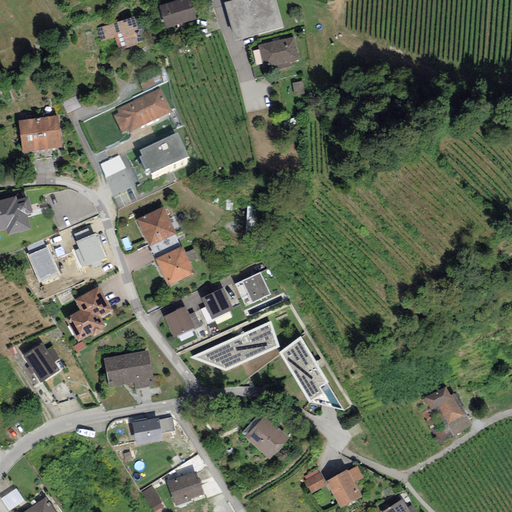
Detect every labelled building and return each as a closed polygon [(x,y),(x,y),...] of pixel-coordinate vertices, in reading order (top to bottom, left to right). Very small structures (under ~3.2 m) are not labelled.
[(190,0),(177,0),(158,6),(165,30),(196,21),(190,0)] [(275,0),(234,0),(224,3),(234,41),(283,28),(275,0)] [(115,37),(119,51),(137,45),(136,43),(141,41),(134,17),(97,28),(101,42),(115,37)] [(294,37),(258,45),(259,50),(262,64),(263,68),(277,65),(291,62),(299,60),(294,37)] [(262,64),(259,50),(253,51),(256,65),(262,64)] [(143,91),(163,82),(160,75),(140,84),(143,91)] [(305,94),(303,81),(292,83),(295,96),(305,94)] [(171,111),(160,89),(117,109),(119,113),(114,116),(122,133),(129,130),(129,131),(171,111)] [(61,104),(67,115),(80,108),(75,97),(61,104)] [(39,118),(44,150),(63,147),(58,115),(39,118)] [(44,150),(39,118),(18,121),(23,153),(44,150)] [(177,133),(140,151),(142,156),(139,157),(145,170),(149,169),(151,174),(189,157),(177,133)] [(100,165),(106,178),(125,169),(119,156),(100,165)] [(16,197),(0,201),(0,231),(6,230),(8,235),(30,229),(26,214),(32,213),(28,197),(17,200),(16,197)] [(247,206),(246,236),(261,237),(262,206),(247,206)] [(163,207),(136,220),(150,247),(175,235),(177,234),(163,207)] [(74,234),(77,241),(92,235),(89,228),(74,234)] [(92,264),(93,268),(101,264),(99,260),(106,258),(96,233),(92,235),(77,241),(76,242),(79,249),(75,251),(82,268),(92,264)] [(181,247),(175,235),(150,247),(155,259),(181,247)] [(43,239),(26,247),(30,255),(46,247),(43,239)] [(181,247),(155,259),(168,286),(196,273),(183,246),(181,247)] [(28,255),(39,282),(58,273),(46,247),(30,255),(28,255)] [(260,272),(242,282),(252,303),(271,295),(260,272)] [(64,318),(78,342),(93,334),(94,336),(101,331),(100,329),(104,326),(99,317),(111,310),(98,287),(74,300),(79,310),(64,318)] [(223,288),(201,298),(206,307),(212,320),(233,310),(223,288)] [(185,307),(164,317),(174,338),(193,329),(195,328),(189,315),(185,307)] [(213,322),(212,320),(206,307),(197,311),(204,325),(204,326),(213,322)] [(197,311),(189,315),(195,328),(193,329),(194,330),(204,325),(197,311)] [(271,321),(190,358),(226,371),(280,347),(271,321)] [(300,336),(279,353),(309,401),(344,410),(328,383),(329,383),(300,336)] [(82,342),(73,347),(76,353),(85,348),(82,342)] [(41,383),(59,370),(54,363),(61,359),(53,346),(46,350),(42,344),(23,357),(41,383)] [(104,359),(109,388),(133,383),(134,390),(154,386),(153,380),(148,351),(104,359)] [(458,388),(429,402),(446,439),(475,426),(458,388)] [(264,416),(245,437),(269,459),(288,438),(264,416)] [(159,418),(132,423),(137,446),(163,441),(162,434),(159,420),(159,418)] [(173,418),(159,420),(162,434),(175,432),(173,418)] [(348,472),(354,483),(363,478),(357,467),(348,472)] [(347,470),(326,481),(341,508),(361,497),(354,483),(348,472),(347,470)] [(166,482),(176,507),(191,501),(190,499),(204,494),(195,472),(166,482)] [(326,484),(320,472),(305,481),(311,493),(326,484)] [(152,486),(141,492),(152,509),(153,508),(155,511),(162,507),(160,503),(161,502),(152,486)] [(1,499),(9,511),(24,501),(16,489),(1,499)] [(54,511),(45,498),(23,511),(54,511)] [(382,511),(409,511),(402,500),(382,511)]
